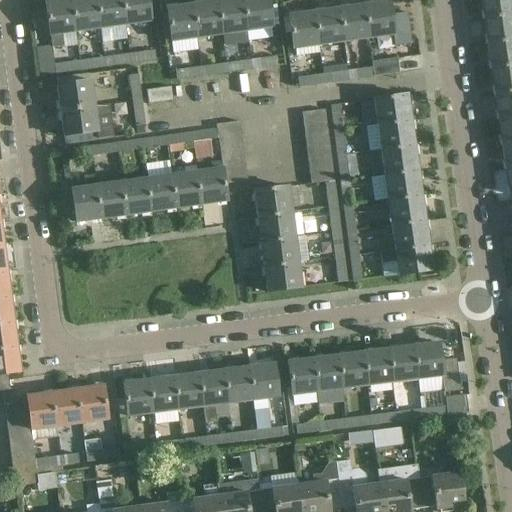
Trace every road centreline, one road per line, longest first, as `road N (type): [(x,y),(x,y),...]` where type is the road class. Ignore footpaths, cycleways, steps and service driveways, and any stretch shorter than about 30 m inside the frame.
road 1 (residential): [(489,303),(54,354),(8,0)]
road 2 (residential): [(489,303),(446,0)]
road 3 (residential): [(511,498),(489,303)]
